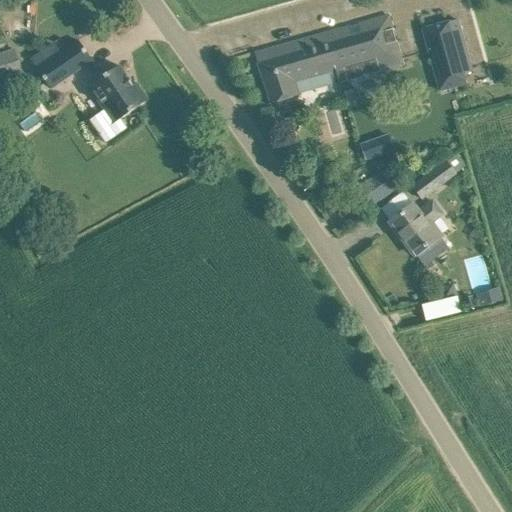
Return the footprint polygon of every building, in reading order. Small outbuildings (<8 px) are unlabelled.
[(329,74),(335,72),(339,84),(340,84),(349,81),(348,78),(373,71),(377,70),(378,73),(403,66),(396,40),(393,41),(390,32),(393,31),(389,16),(325,34),(256,54),(272,103),(297,95),(332,85),(329,74)] [(459,19),(422,28),(429,52),(432,51),(435,62),(432,63),(439,89),(453,86),(450,76),(464,73),(473,71),(459,19)] [(37,70),(51,90),(93,61),(79,41),(37,70)] [(0,79),(21,71),(13,50),(0,54),(0,79)] [(128,79),(120,67),(89,89),(105,113),(110,110),(119,122),(148,102),(136,85),(133,87),(131,88),(126,81),(128,79)] [(362,141),(367,160),(396,152),(391,134),(362,141)] [(465,166),(457,154),(413,186),(421,199),(457,174),(455,173),(465,166)] [(385,170),(358,189),(370,206),(397,187),(385,170)] [(390,222),(415,256),(442,236),(432,224),(444,215),(432,199),(417,210),(413,205),(390,222)] [(432,260),(424,266),(423,267),(438,287),(447,281),(432,260)] [(444,300),(423,305),(427,321),(462,312),(458,296),(444,300)]
